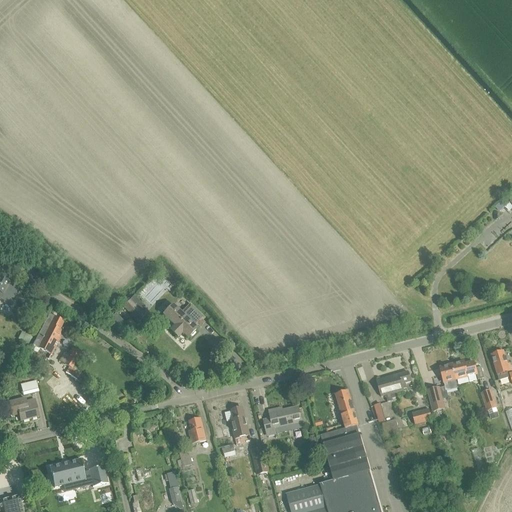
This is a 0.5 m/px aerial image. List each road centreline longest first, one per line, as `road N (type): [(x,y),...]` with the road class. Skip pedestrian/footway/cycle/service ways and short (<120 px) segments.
road 1 (unclassified): [(190,399),(511,320)]
road 2 (unclassified): [(190,399),(0,257)]
road 3 (unclassified): [(0,446),(190,399)]
